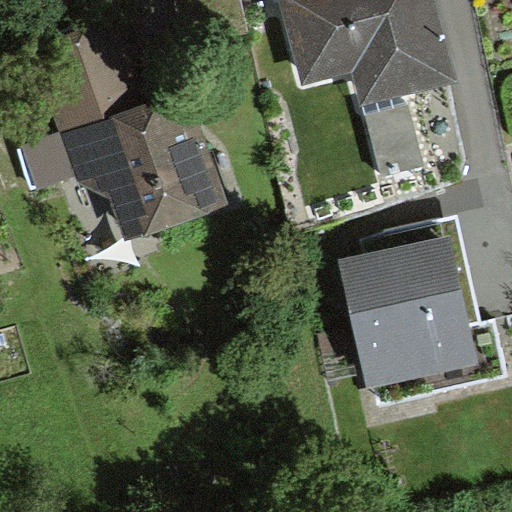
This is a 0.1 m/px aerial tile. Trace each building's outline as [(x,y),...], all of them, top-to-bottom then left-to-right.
[(199,0),(206,23),(253,9),(250,0),(199,0)] [(455,80),(433,0),(282,0),(304,79),(350,67),(361,106),(455,80)] [(111,26),(33,53),(63,138),(25,151),(38,186),(75,173),(82,195),(103,187),(121,240),(230,202),(189,88),(139,105),(111,26)] [(409,105),(366,115),(380,176),(423,166),(409,105)] [(365,252),(339,258),(366,380),(377,378),(382,401),(505,374),(493,322),(479,325),(455,219),(362,240),(365,252)]
